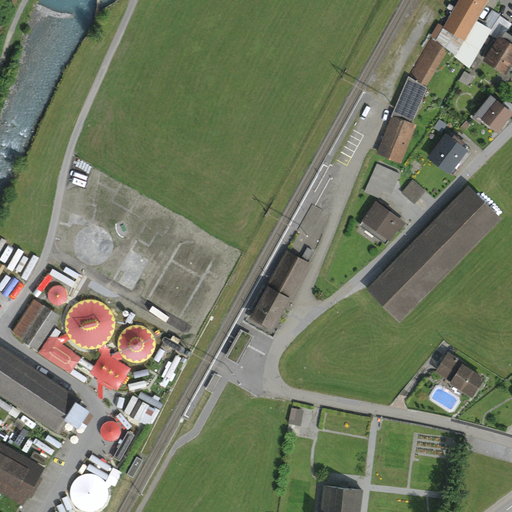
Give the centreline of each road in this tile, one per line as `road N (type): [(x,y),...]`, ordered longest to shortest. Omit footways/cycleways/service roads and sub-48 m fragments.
road 1 (residential): [(511,442),(296,396),(274,384),(270,369),(274,350),(389,254),(511,129)]
road 2 (unclassified): [(133,0),(79,127),(39,270),(5,325),(8,340),(94,402),(80,454),(44,511)]
